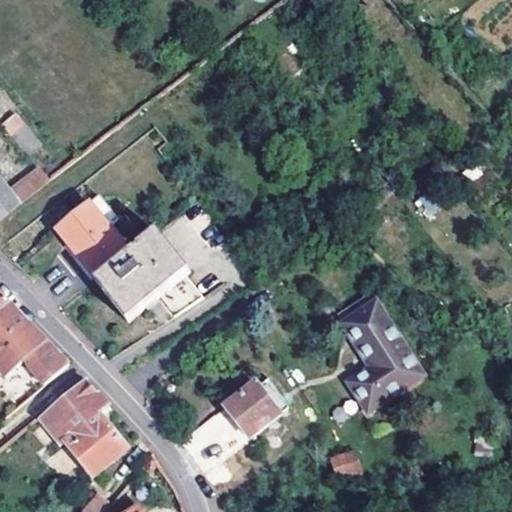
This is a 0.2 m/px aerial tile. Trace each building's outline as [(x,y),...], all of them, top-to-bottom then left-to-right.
[(42,148),(16,115),(3,127),(29,159),(42,148)] [(0,221),(4,218),(49,184),(37,170),(7,193),(0,183),(0,221)] [(133,255),(92,204),(59,229),(83,259),(102,281),(133,255)] [(102,281),(98,284),(131,324),(161,299),(176,316),(203,294),(156,237),(133,255),(102,281)] [(0,314),(12,305),(0,293),(0,314)] [(12,305),(0,314),(0,370),(7,378),(27,362),(47,386),(71,366),(38,333),(12,305)] [(422,380),(377,309),(346,328),(373,373),(351,387),(367,414),(422,380)] [(56,442),(60,438),(94,480),(129,451),(102,419),(107,415),(112,410),(87,383),(44,418),(57,434),(53,437),(56,442)] [(253,441),(283,418),(281,415),(289,409),(270,383),(262,389),(258,385),(228,410),(253,441)] [(355,449),(328,457),(335,479),(362,470),(355,449)] [(102,511),(108,506),(94,494),(78,511),(102,511)]
